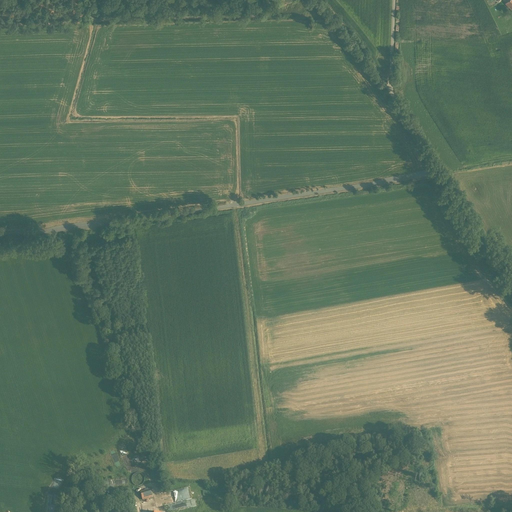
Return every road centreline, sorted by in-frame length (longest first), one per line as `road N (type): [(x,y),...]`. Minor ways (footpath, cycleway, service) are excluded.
road 1 (unclassified): [(0,233),(437,171)]
road 2 (unclassified): [(511,284),(437,171)]
